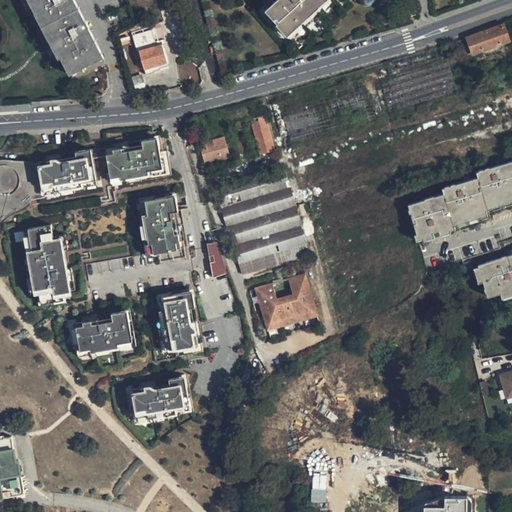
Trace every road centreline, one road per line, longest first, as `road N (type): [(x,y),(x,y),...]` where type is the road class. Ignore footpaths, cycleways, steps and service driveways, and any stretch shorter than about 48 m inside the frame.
road 1 (residential): [(122,114),(170,109),(383,50)]
road 2 (residential): [(511,0),(383,50)]
road 3 (residential): [(383,50),(511,13)]
road 4 (residential): [(0,124),(122,114)]
road 5 (residential): [(122,114),(114,69),(83,0)]
